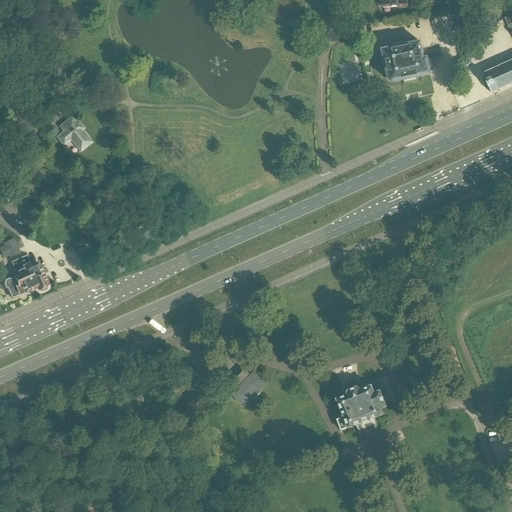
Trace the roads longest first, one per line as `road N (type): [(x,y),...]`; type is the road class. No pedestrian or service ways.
road 1 (primary): [(511,114),(0,344)]
road 2 (primary): [(0,377),(511,152)]
road 3 (residential): [(0,179),(22,110),(11,50),(0,34)]
